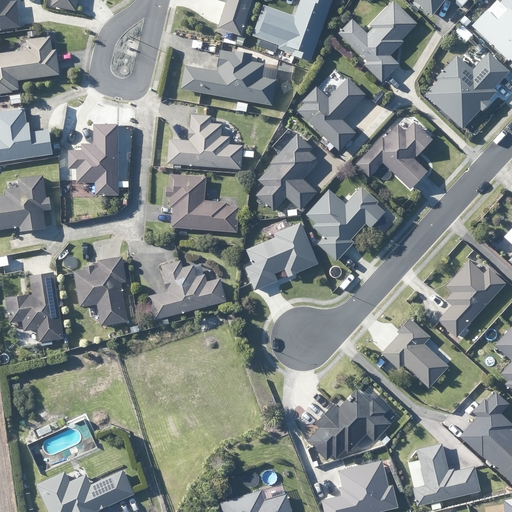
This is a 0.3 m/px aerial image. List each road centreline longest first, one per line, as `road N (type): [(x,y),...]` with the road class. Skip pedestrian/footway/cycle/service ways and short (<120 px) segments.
road 1 (residential): [(306,341),(511,133)]
road 2 (residential): [(145,0),(106,41),(102,72),(108,86),(145,82)]
